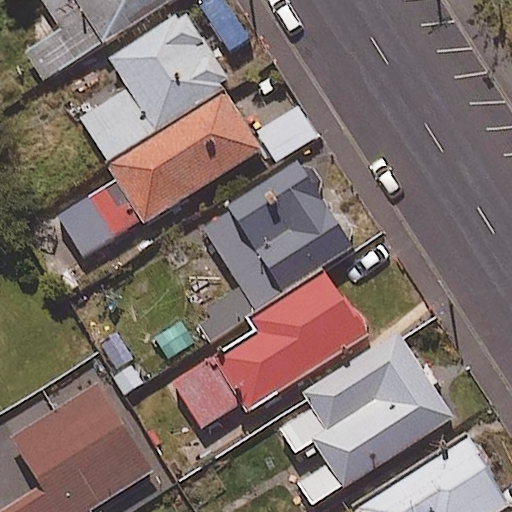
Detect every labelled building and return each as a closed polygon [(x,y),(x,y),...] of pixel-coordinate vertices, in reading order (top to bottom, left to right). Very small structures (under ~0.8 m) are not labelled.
[(189,0),(43,0),(65,33),(27,57),(46,87),(56,81),(95,56),(105,50),(107,52),(189,0)] [(220,68),(190,22),(183,26),(180,20),(109,65),(126,92),(78,122),(109,170),(226,96),(223,91),(231,86),(234,90),(273,65),(260,43),(220,68)] [(112,84),(95,56),(56,81),(74,109),(112,84)] [(267,156),(229,94),(226,96),(109,170),(106,169),(118,188),(62,222),(85,260),(144,224),(147,229),(267,156)] [(280,165),(323,137),(303,107),(260,135),(280,165)] [(304,174),(301,168),(231,214),(232,216),(205,234),(241,290),(207,312),(212,320),(198,329),(211,349),(357,255),(353,249),(357,237),(350,225),(338,223),(322,202),(327,189),(318,175),(304,174)] [(354,315),(330,276),(251,326),(260,340),(178,392),(205,434),(244,409),(251,420),(372,343),(370,339),(370,327),(367,321),(361,316),(354,315)] [(426,374),(403,340),(308,402),(316,414),(282,436),(299,461),(306,457),(310,462),(323,454),(333,470),(303,489),(318,511),(454,421),(434,390),(441,386),(431,371),(426,374)] [(97,511),(158,473),(101,385),(12,441),(43,489),(6,511),(97,511)] [(511,511),(511,508),(470,441),(357,511),(511,511)]
